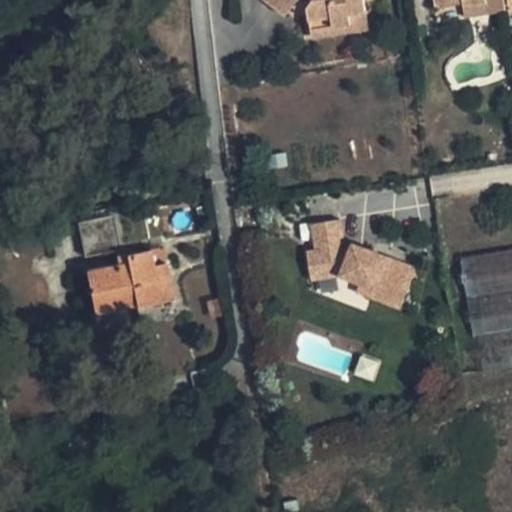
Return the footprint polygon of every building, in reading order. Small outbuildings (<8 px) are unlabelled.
[(252,0),(277,18),(286,8),(291,1),(301,8),(301,20),(302,30),(346,25),(345,15),(362,13),(360,0),(252,0)] [(427,0),(429,4),(453,0),(454,0),(457,11),(482,7),(480,0),(427,0)] [(453,0),(429,4),(430,16),(457,11),(454,0),(453,0)] [(511,0),(502,0),(504,9),(511,7),(511,0)] [(291,1),(286,8),(301,20),(301,8),(291,1)] [(346,25),(302,30),(304,42),(366,34),(362,13),(345,15),(346,25)] [(339,212),(310,216),(313,241),(309,242),(313,270),(339,266),(354,272),(367,278),(365,283),(395,297),(410,263),(362,240),(360,245),(350,240),(343,237),(339,212)] [(352,235),(350,240),(360,245),(362,240),(352,235)] [(171,297),(159,244),(128,251),(126,255),(83,265),(94,314),(139,301),(140,305),(171,297)] [(511,249),(461,257),(479,372),(511,367),(511,249)] [(367,278),(354,272),(349,281),(393,301),(395,297),(365,283),(367,278)]
